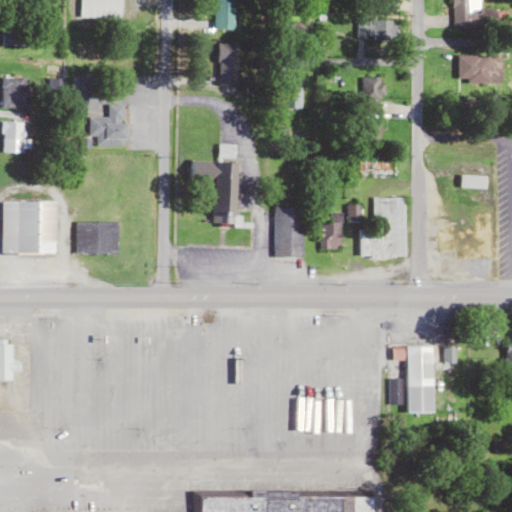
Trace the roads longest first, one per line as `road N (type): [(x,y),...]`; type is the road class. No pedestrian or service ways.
road 1 (secondary): [(511,295),(0,296)]
road 2 (residential): [(410,0),(415,296)]
road 3 (residential): [(159,296),(162,0)]
road 4 (residential): [(410,5),(261,6)]
